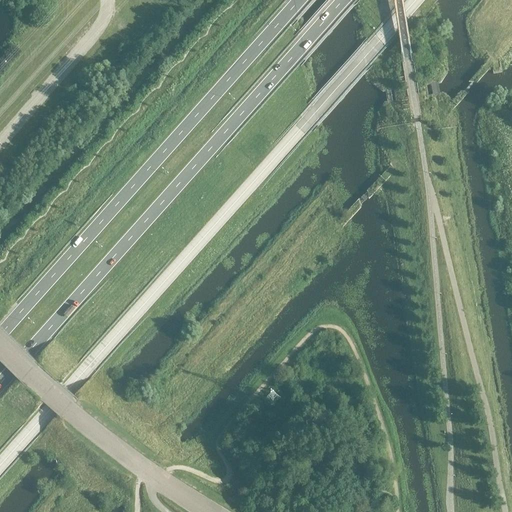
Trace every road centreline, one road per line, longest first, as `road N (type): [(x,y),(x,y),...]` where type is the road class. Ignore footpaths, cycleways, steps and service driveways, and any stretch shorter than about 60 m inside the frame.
road 1 (trunk): [(0,386),(343,0)]
road 2 (unknown): [(158,476),(177,467),(227,480),(220,434),(325,324),(353,347),(396,490)]
road 3 (trunk): [(299,0),(0,328)]
